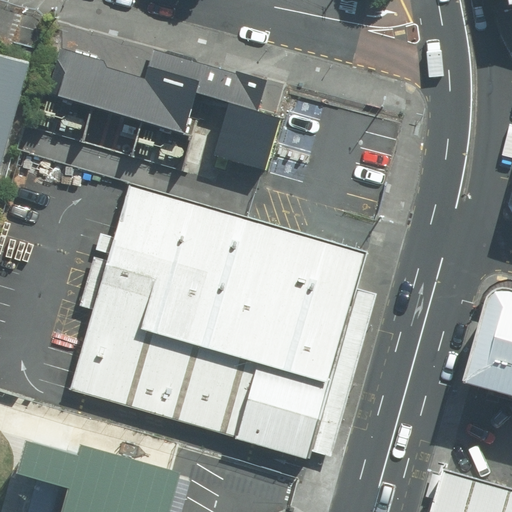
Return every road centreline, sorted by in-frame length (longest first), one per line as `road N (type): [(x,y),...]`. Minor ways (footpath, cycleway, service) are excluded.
road 1 (primary): [(450,234),(374,511)]
road 2 (primary): [(484,0),(497,65),(495,144),(478,195),(450,234)]
road 3 (primary): [(450,234),(449,65)]
road 4 (tertiary): [(449,65),(332,20)]
